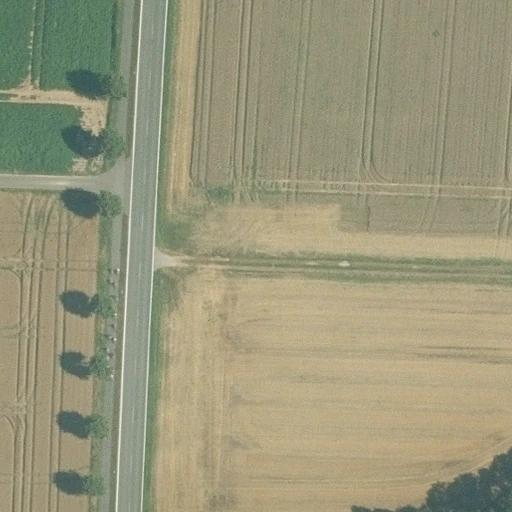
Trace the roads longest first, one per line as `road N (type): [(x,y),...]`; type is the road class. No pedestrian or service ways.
road 1 (secondary): [(131,511),(154,0)]
road 2 (track): [(140,260),(511,274)]
